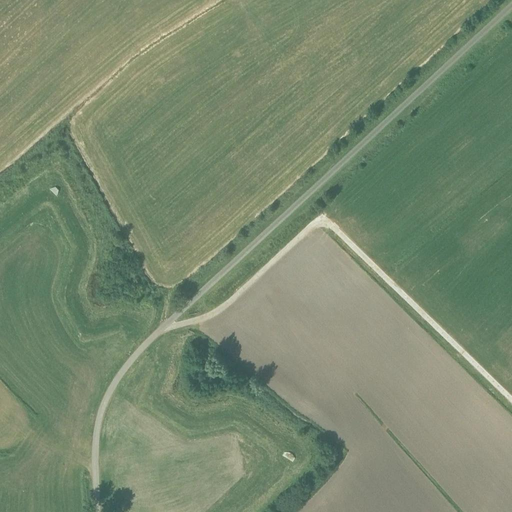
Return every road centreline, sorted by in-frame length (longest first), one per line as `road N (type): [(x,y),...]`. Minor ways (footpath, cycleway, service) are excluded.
road 1 (track): [(511,400),(321,220),(220,308),(165,325)]
road 2 (unclassified): [(183,308),(511,4)]
